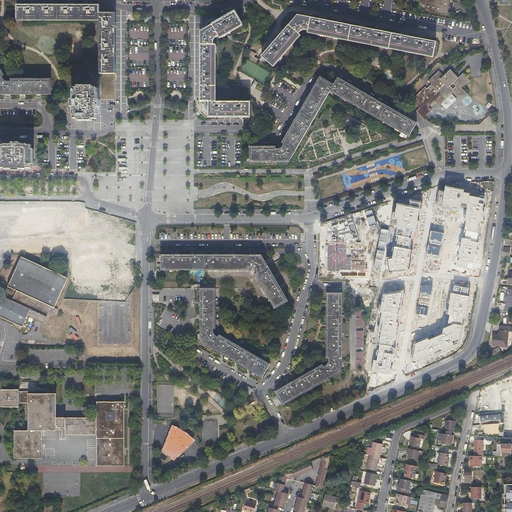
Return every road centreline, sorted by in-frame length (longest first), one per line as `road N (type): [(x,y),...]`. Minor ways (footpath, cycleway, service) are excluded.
road 1 (residential): [(155,128),(242,127),(273,139),(313,70),(325,65),(421,122),(437,175)]
road 2 (residential): [(380,511),(398,431),(473,397),(449,511)]
road 3 (residential): [(149,496),(145,252)]
road 4 (residential): [(481,0),(504,81),(508,170)]
road 5 (residential): [(145,243),(277,243),(310,257)]
road 6 (residential): [(145,217),(308,217)]
road 7 (unclassified): [(284,437),(149,496)]
road 8 (residential): [(308,217),(437,175)]
road 9 (unclassified): [(397,389),(284,437)]
road 10 (residential): [(156,7),(155,128)]
